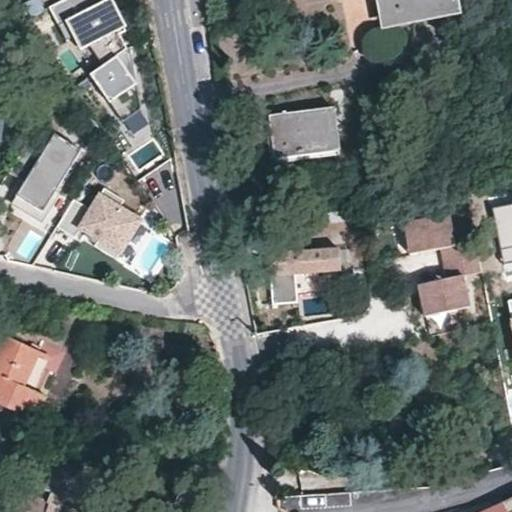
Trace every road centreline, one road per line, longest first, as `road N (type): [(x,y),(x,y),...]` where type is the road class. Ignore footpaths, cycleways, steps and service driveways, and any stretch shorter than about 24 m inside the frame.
road 1 (tertiary): [(226,301),(172,0)]
road 2 (residential): [(0,269),(165,308),(226,301)]
road 3 (tertiary): [(237,511),(245,397),(226,301)]
